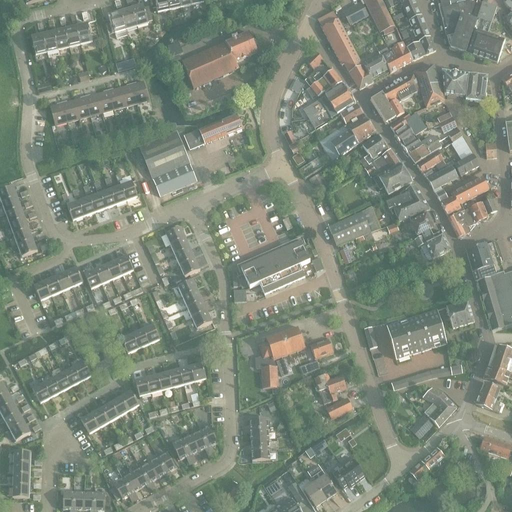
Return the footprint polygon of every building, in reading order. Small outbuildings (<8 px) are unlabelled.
[(169,11),(166,0),(155,0),(158,14),(169,11)] [(181,9),(178,0),(166,0),(169,11),(181,9)] [(192,6),(190,0),(178,0),(181,9),(192,6)] [(395,28),(387,10),(386,10),(380,0),(364,0),(381,33),(383,32),(386,37),(397,32),(395,28)] [(388,10),(394,7),(390,0),(389,0),(385,2),(388,10)] [(471,0),(439,0),(449,38),(454,37),(458,39),(463,25),(457,23),(456,21),(460,20),(462,16),(467,18),(473,2),(472,2),(471,0)] [(511,1),(511,0),(508,0),(504,4),(511,14),(503,19),(511,32),(511,1)] [(473,2),(467,18),(462,16),(460,20),(456,21),(457,23),(463,25),(458,39),(454,37),(449,38),(452,50),(465,54),(482,5),(480,4),(480,2),(479,1),(473,2)] [(421,17),(415,2),(403,7),(410,22),(421,17)] [(368,18),(362,4),(345,12),(352,26),(368,18)] [(505,42),(488,37),(497,10),(483,5),(466,55),(497,65),(505,42)] [(144,10),(144,7),(132,10),(137,28),(149,25),(148,24),(153,22),(149,8),(144,10)] [(137,28),(132,10),(121,13),(126,31),(137,28)] [(112,24),(106,26),(109,36),(115,35),(117,40),(128,37),(126,31),(121,13),(109,16),(112,24)] [(344,31),(334,13),(318,22),(343,67),(345,65),(360,92),(373,84),(366,74),(344,31)] [(402,15),(393,19),(394,23),(404,18),(402,15)] [(421,17),(410,22),(412,28),(414,27),(416,32),(426,28),(421,17)] [(92,44),(88,26),(76,28),(81,47),(92,44)] [(81,47),(76,28),(65,31),(70,49),(81,47)] [(430,39),(426,28),(416,32),(414,33),(416,38),(418,37),(420,42),(420,44),(430,39)] [(70,49),(65,31),(54,33),(58,52),(70,49)] [(58,52),(54,33),(43,36),(47,54),(58,52)] [(258,54),(249,33),(225,44),(237,71),(240,70),(237,63),(258,54)] [(47,54),(43,36),(32,38),(36,57),(47,54)] [(413,63),(436,53),(430,39),(420,44),(408,49),(408,50),(413,63)] [(184,53),(179,41),(174,43),(174,45),(168,48),(170,52),(165,55),(167,61),(184,53)] [(237,71),(225,44),(182,63),(194,90),(237,71)] [(408,50),(408,49),(407,49),(406,49),(403,44),(392,50),(395,57),(393,57),(391,54),(393,58),(392,59),(399,71),(413,63),(408,50)] [(388,53),(386,47),(378,51),(380,57),(388,53)] [(324,61),(316,53),(306,62),(314,70),(324,61)] [(391,54),(389,55),(389,53),(381,57),(391,75),(399,71),(392,59),(393,58),(391,54)] [(389,71),(381,57),(373,62),(371,59),(365,62),(367,65),(364,66),(372,81),(389,71)] [(444,100),(434,67),(414,75),(427,109),(441,104),(444,100)] [(342,83),(333,71),(323,78),(324,79),(322,80),(326,85),(330,90),(332,89),(333,90),(342,83)] [(81,84),(90,82),(88,73),(79,76),(81,84)] [(468,76),(459,74),(452,73),(452,74),(443,73),(444,96),(465,99),(468,76)] [(511,74),(502,81),(508,90),(511,95),(511,74)] [(420,93),(414,76),(402,82),(410,98),(420,93)] [(492,102),(491,89),(487,88),(488,78),(469,76),(466,102),(485,104),(485,102),(492,102)] [(330,90),(326,85),(322,80),(318,83),(318,82),(311,88),(318,97),(325,92),(326,93),(330,90)] [(303,85),(296,82),(294,86),(298,88),(301,90),(303,85)] [(410,98),(402,82),(392,87),(399,99),(401,103),(410,98)] [(150,102),(144,83),(137,85),(137,83),(132,85),(137,105),(150,102)] [(50,85),(37,88),(39,95),(52,92),(50,85)] [(137,105),(132,85),(127,86),(127,88),(121,89),(126,108),(137,105)] [(356,104),(344,85),(320,101),(327,111),(315,119),(320,127),(356,104)] [(399,99),(392,87),(381,93),(382,95),(387,105),(396,100),(399,99)] [(126,108),(121,89),(114,91),(114,90),(109,91),(114,111),(126,108)] [(243,89),(233,93),(236,100),(246,96),(243,89)] [(311,90),(307,92),(313,101),(316,98),(311,90)] [(114,111),(109,91),(104,92),(104,94),(97,96),(102,115),(114,111)] [(387,105),(382,95),(371,101),(376,110),(378,113),(389,108),(387,105)] [(102,115),(97,96),(90,97),(90,96),(85,97),(91,118),(102,115)] [(91,118),(85,97),(81,99),(81,100),(74,102),(79,121),(91,118)] [(405,114),(396,100),(387,105),(389,108),(396,119),(405,114)] [(79,121),(74,102),(68,104),(67,102),(62,103),(68,124),(79,121)] [(68,124),(62,103),(58,105),(58,106),(51,108),(56,127),(68,124)] [(340,124),(337,125),(340,131),(341,130),(346,127),(355,121),(364,116),(359,108),(358,106),(357,106),(353,108),(349,110),(341,116),(345,121),(340,124)] [(396,119),(389,108),(378,113),(386,126),(396,119)] [(450,114),(438,120),(440,125),(452,120),(450,114)] [(243,130),(237,116),(200,132),(186,137),(192,152),(206,146),(243,130)] [(355,121),(346,127),(351,135),(357,131),(357,132),(360,130),(369,124),(364,116),(355,121)] [(407,126),(395,135),(397,137),(402,145),(414,136),(417,134),(426,129),(416,116),(405,123),(407,126)] [(405,122),(403,120),(391,128),(395,135),(407,126),(405,123),(405,122)] [(440,125),(439,126),(444,135),(457,129),(456,127),(452,120),(440,125)] [(376,133),(369,124),(360,130),(357,132),(357,131),(351,135),(358,145),(376,133)] [(358,145),(351,135),(346,127),(341,130),(340,131),(320,144),(332,162),(333,163),(358,146),(358,145)] [(458,131),(449,137),(453,144),(462,138),(458,131)] [(285,136),(290,147),(296,144),(291,133),(285,136)] [(197,183),(177,134),(140,149),(160,198),(197,183)] [(401,146),(403,149),(409,157),(426,146),(428,150),(438,144),(440,142),(437,137),(433,140),(432,139),(430,140),(421,146),(414,136),(402,145),(401,146)] [(388,150),(378,137),(363,148),(369,156),(364,160),(369,166),(369,167),(374,163),(373,160),(388,150)] [(294,155),(305,150),(302,144),(291,150),(294,155)] [(439,146),(438,144),(428,150),(426,146),(409,157),(415,166),(435,153),(441,149),(439,146)] [(497,160),(496,145),(486,146),(487,160),(497,160)] [(384,175),(383,175),(400,165),(391,151),(377,161),(374,163),(369,167),(357,175),(361,181),(368,176),(369,177),(376,173),(380,178),(384,175)] [(444,162),(438,153),(416,167),(422,175),(431,170),(435,167),(440,173),(448,169),(444,162)] [(479,168),(472,155),(454,166),(460,178),(479,168)] [(321,157),(309,163),(314,173),(326,167),(321,157)] [(413,184),(401,166),(384,175),(380,178),(374,181),(380,191),(384,189),(388,197),(413,184)] [(458,179),(452,167),(448,169),(440,173),(427,181),(433,192),(441,188),(448,184),(458,179)] [(422,175),(425,179),(433,174),(431,170),(422,175)] [(321,175),(310,181),(316,192),(327,186),(321,175)] [(447,217),(449,220),(457,215),(464,212),(461,205),(489,191),(482,179),(452,195),(454,197),(448,200),(440,203),(447,217)] [(138,199),(132,183),(121,187),(127,203),(138,199)] [(127,203),(121,187),(110,191),(116,207),(127,203)] [(18,199),(14,188),(0,193),(0,198),(2,205),(18,199)] [(423,199),(416,188),(405,192),(400,195),(402,198),(386,205),(389,212),(394,210),(423,199)] [(116,207),(110,191),(99,195),(105,211),(116,207)] [(436,196),(440,203),(448,200),(443,192),(436,196)] [(487,195),(490,201),(492,200),(495,198),(492,192),(487,195)] [(105,211),(99,195),(89,199),(94,215),(105,211)] [(22,210),(18,199),(2,205),(6,215),(22,210)] [(94,215),(89,199),(78,203),(84,219),(94,215)] [(430,211),(423,199),(394,210),(399,224),(430,211)] [(492,200),(490,201),(483,204),(488,216),(497,212),(492,200)] [(84,219),(78,203),(67,207),(72,223),(84,219)] [(489,219),(482,204),(470,209),(476,224),(482,222),(484,223),(487,222),(487,220),(489,219)] [(380,230),(372,209),(351,219),(359,239),(380,230)] [(476,224),(470,209),(464,212),(457,215),(464,229),(468,227),(468,228),(476,224)] [(26,220),(22,210),(6,215),(10,226),(26,220)] [(433,237),(430,231),(433,229),(431,225),(432,224),(428,215),(411,224),(417,237),(422,235),(423,237),(425,241),(433,237)] [(468,228),(468,227),(464,229),(457,215),(449,220),(448,220),(458,240),(470,233),(468,228)] [(293,229),(288,219),(283,222),(284,224),(287,232),(293,229)] [(359,239),(351,219),(329,229),(337,248),(359,239)] [(30,231),(26,220),(10,226),(14,237),(30,231)] [(185,240),(181,229),(166,236),(170,247),(185,240)] [(34,242),(30,231),(14,237),(18,248),(34,242)] [(446,242),(443,236),(441,233),(441,232),(441,233),(433,237),(425,241),(426,244),(425,245),(428,251),(433,261),(449,253),(451,252),(449,247),(446,242)] [(426,244),(425,241),(423,237),(415,241),(418,248),(425,245),(426,244)] [(190,250),(185,240),(170,247),(175,257),(190,250)] [(37,253),(34,242),(18,248),(22,259),(37,253)] [(302,243),(291,248),(300,268),(310,264),(302,243)] [(497,255),(495,247),(491,245),(467,252),(470,263),(497,255)] [(291,248),(281,252),(295,284),(305,279),(300,268),(291,248)] [(195,261),(190,250),(175,257),(180,268),(195,261)] [(346,250),(340,253),(345,266),(352,263),(346,250)] [(281,252),(271,257),(285,288),(295,284),(281,252)] [(501,266),(497,255),(470,263),(473,273),(494,266),(495,267),(501,266)] [(133,272),(127,257),(116,262),(123,277),(133,272)] [(264,260),(261,261),(275,292),(285,288),(271,257),(264,260)] [(200,272),(195,261),(180,268),(185,278),(200,272)] [(261,261),(251,265),(260,286),(265,297),(275,292),(261,261)] [(123,277),(116,262),(105,267),(112,282),(123,277)] [(251,265),(241,270),(250,290),(260,286),(251,265)] [(503,274),(501,266),(495,267),(494,266),(473,273),(476,282),(503,274)] [(112,282),(105,267),(95,271),(102,286),(112,282)] [(83,284),(77,269),(66,274),(72,289),(83,284)] [(102,286),(95,271),(84,276),(91,291),(102,286)] [(380,277),(383,284),(396,279),(394,272),(380,277)] [(511,273),(504,275),(504,274),(503,274),(476,282),(475,283),(476,283),(478,283),(492,332),(511,325),(511,273)] [(72,289),(66,274),(55,278),(62,294),(72,289)] [(62,294),(55,278),(45,283),(51,298),(62,294)] [(198,292),(193,281),(177,288),(182,299),(198,292)] [(51,298),(45,283),(34,288),(40,303),(51,298)] [(202,303),(198,292),(182,299),(187,310),(202,303)] [(157,293),(153,295),(156,303),(159,310),(164,308),(157,293)] [(453,330),(474,324),(468,302),(447,308),(453,330)] [(207,313),(202,303),(187,310),(191,320),(207,313)] [(447,345),(437,312),(387,328),(396,362),(447,345)] [(212,324),(207,313),(191,320),(196,331),(212,324)] [(159,341),(153,326),(142,331),(149,346),(159,341)] [(305,350),(298,329),(266,341),(267,345),(259,348),(264,360),(255,361),(256,371),(261,370),(263,391),(278,390),(277,369),(276,369),(273,362),(305,350)] [(149,346),(142,331),(131,336),(138,351),(149,346)] [(376,344),(373,334),(366,336),(369,346),(376,344)] [(138,351),(131,336),(121,341),(128,356),(138,351)] [(333,354),(328,342),(317,346),(317,345),(311,347),(315,360),(333,354)] [(511,347),(509,347),(508,352),(495,348),(492,357),(511,363),(511,347)] [(46,349),(39,353),(42,358),(48,354),(46,350),(46,349)] [(39,353),(29,358),(29,359),(32,363),(38,359),(38,361),(42,359),(42,358),(39,353)] [(511,363),(492,357),(488,368),(511,376),(510,375),(511,369),(511,363)] [(311,368),(309,362),(300,365),(302,371),(311,368)] [(91,379),(84,364),(73,369),(81,384),(91,379)] [(207,381),(202,365),(191,368),(195,384),(207,381)] [(461,367),(451,369),(452,376),(463,374),(461,367)] [(195,384),(191,368),(180,371),(184,387),(195,384)] [(511,376),(488,368),(484,380),(505,388),(508,379),(511,380),(511,376)] [(81,384),(73,369),(63,375),(71,389),(81,384)] [(446,370),(436,372),(437,379),(447,377),(446,370)] [(184,387),(180,371),(169,374),(173,390),(184,387)] [(173,390),(169,374),(158,377),(162,393),(173,390)] [(426,374),(416,378),(418,384),(428,381),(426,374)] [(71,389),(63,375),(53,380),(61,395),(71,389)] [(331,383),(328,376),(315,381),(318,388),(316,391),(316,393),(317,392),(320,394),(324,406),(337,402),(335,395),(346,391),(342,379),(331,383)] [(162,393),(158,377),(147,379),(151,395),(162,393)] [(151,395),(147,379),(135,382),(139,398),(151,395)] [(61,395),(53,380),(43,385),(51,400),(61,395)] [(407,381),(397,384),(399,391),(409,387),(407,381)] [(0,398),(8,394),(3,384),(0,385),(0,398)] [(51,400),(43,385),(32,391),(40,405),(51,400)] [(495,402),(500,391),(484,385),(480,396),(495,402)] [(19,390),(16,386),(10,390),(12,394),(19,390)] [(443,397),(443,396),(433,391),(424,401),(434,406),(443,397)] [(140,407),(131,393),(121,398),(129,413),(140,407)] [(0,411),(14,404),(8,394),(0,398),(0,411)] [(24,399),(21,395),(15,399),(17,403),(24,399)] [(495,402),(480,396),(476,406),(499,415),(501,409),(498,408),(500,404),(495,402)] [(457,410),(443,397),(434,406),(448,420),(457,410)] [(129,413),(121,398),(111,404),(119,419),(129,413)] [(347,400),(328,409),(333,421),(353,411),(347,400)] [(19,414),(14,404),(0,411),(0,413),(5,422),(19,414)] [(119,419),(111,404),(101,410),(109,424),(119,419)] [(273,404),(268,407),(271,414),(276,411),(273,404)] [(30,410),(27,406),(21,410),(23,414),(30,410)] [(448,420),(434,406),(425,415),(439,429),(448,420)] [(109,424),(101,410),(91,415),(99,430),(109,424)] [(25,425),(19,414),(5,422),(10,433),(25,425)] [(99,430),(91,415),(81,421),(89,436),(99,430)] [(35,420),(33,416),(26,419),(29,424),(35,420)] [(424,418),(411,432),(420,440),(433,427),(424,418)] [(268,431),(268,421),(250,422),(251,428),(243,429),(243,433),(268,431)] [(30,435),(25,425),(10,433),(16,443),(30,435)] [(41,430),(38,426),(32,429),(34,434),(41,430)] [(218,445),(211,429),(201,433),(211,456),(215,455),(212,448),(218,445)] [(269,442),(268,431),(243,433),(243,437),(251,436),(251,442),(269,442)] [(211,456),(201,433),(192,437),(199,453),(205,451),(208,458),(211,456)] [(345,441),(341,435),(335,439),(339,445),(345,441)] [(199,453),(192,437),(182,441),(193,464),(196,463),(193,456),(199,453)] [(511,446),(485,437),(481,451),(508,461),(509,457),(511,458),(511,446)] [(193,464),(182,441),(173,445),(180,462),(186,459),(189,466),(193,464)] [(269,452),(269,442),(251,442),(251,449),(244,449),(244,453),(269,452)] [(326,449),(323,445),(313,452),(316,456),(326,449)] [(138,446),(133,448),(136,454),(141,451),(138,446)] [(448,463),(438,450),(422,464),(430,472),(433,476),(448,463)] [(270,463),(269,452),(244,453),(244,457),(252,456),(252,463),(270,463)] [(31,454),(14,453),(13,465),(30,465),(31,454)] [(176,470),(168,454),(158,460),(171,481),(174,480),(170,473),(176,470)] [(451,459),(458,465),(463,461),(456,454),(451,459)] [(307,455),(299,460),(303,466),(311,460),(307,455)] [(365,480),(350,458),(341,465),(356,487),(365,480)] [(171,481),(158,460),(149,465),(158,480),(164,477),(167,483),(171,481)] [(430,472),(422,464),(410,474),(414,478),(409,483),(412,486),(417,482),(418,482),(430,472)] [(30,465),(13,465),(13,476),(30,477),(30,465)] [(158,480),(149,465),(141,470),(153,492),(156,490),(153,483),(158,480)] [(356,487),(341,465),(331,472),(344,491),(349,488),(351,490),(356,487)] [(510,478),(511,474),(511,468),(506,467),(503,475),(510,478)] [(153,492),(141,470),(132,475),(140,490),(146,487),(150,493),(153,492)] [(322,472),(311,480),(315,485),(327,502),(337,494),(326,477),(322,472)] [(140,490),(132,475),(123,480),(135,502),(138,500),(135,493),(140,490)] [(30,477),(13,476),(12,488),(29,488),(30,477)] [(135,502),(123,480),(114,485),(122,500),(128,497),(132,503),(135,502)] [(295,485),(290,489),(299,504),(305,500),(295,485)] [(327,502),(315,485),(304,492),(316,509),(327,502)] [(29,488),(12,488),(12,499),(29,500),(29,488)] [(73,511),(74,494),(63,494),(63,511),(69,511),(73,511)] [(83,511),(84,495),(74,494),(73,511),(83,511)] [(93,511),(94,495),(84,495),(83,511),(93,511)] [(105,511),(106,495),(94,495),(93,511),(105,511)] [(287,507),(279,511),(299,511),(293,501),(292,501),(286,505),(287,507)]
